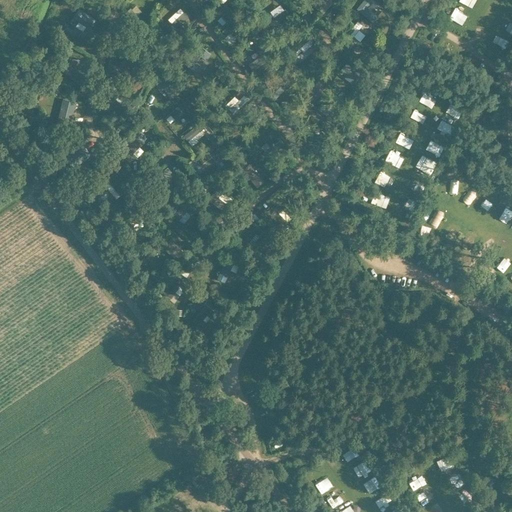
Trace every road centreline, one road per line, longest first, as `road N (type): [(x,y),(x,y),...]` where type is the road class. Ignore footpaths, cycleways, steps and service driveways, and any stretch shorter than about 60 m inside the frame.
road 1 (track): [(106,0),(73,123),(178,249),(193,253),(220,242),(275,182)]
road 2 (track): [(318,190),(183,0)]
road 3 (track): [(288,0),(320,50),(304,89),(268,119)]
